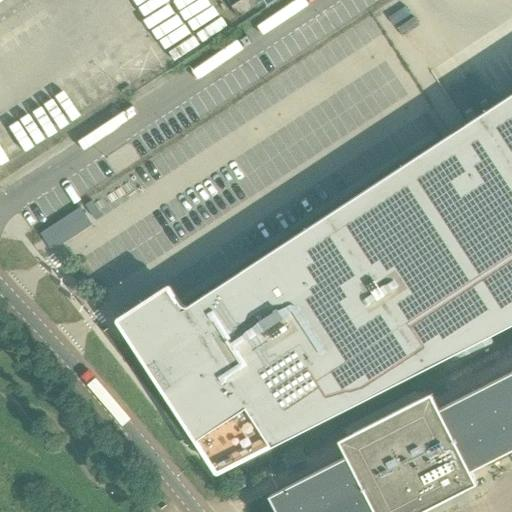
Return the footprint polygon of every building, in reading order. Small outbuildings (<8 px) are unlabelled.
[(238,0),(230,6),(237,17),(256,4),(253,0),(238,0)] [(511,94),(468,123),(466,125),(465,125),(367,189),(271,252),(195,302),(189,305),(189,306),(187,306),(186,305),(184,305),(183,304),(182,303),(180,300),(172,288),(171,287),(171,286),(170,286),(169,286),(168,286),(167,286),(166,287),(121,316),(120,317),(119,317),(118,318),(118,320),(118,321),(119,322),(132,342),(134,341),(134,342),(146,360),(150,366),(176,406),(217,469),(218,471),(219,471),(221,470),(245,458),(271,445),(272,446),(273,447),(306,430),(367,399),(408,378),(449,357),(491,336),(511,325),(511,94)] [(100,214),(92,201),(85,205),(94,218),(100,214)] [(40,234),(52,251),(92,225),(80,207),(40,234)] [(227,267),(219,256),(211,261),(219,272),(227,267)] [(340,440),(348,456),(270,496),(278,511),(422,511),(453,497),(478,484),(472,471),(511,450),(511,372),(440,409),(433,393),(340,440)] [(283,460),(287,469),(305,459),(301,450),(283,460)] [(234,488),(236,492),(246,486),(244,482),(234,488)]
